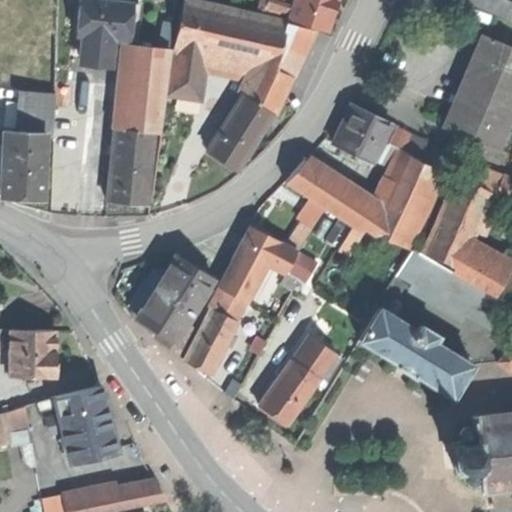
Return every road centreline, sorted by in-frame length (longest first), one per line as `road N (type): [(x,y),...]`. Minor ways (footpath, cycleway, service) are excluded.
road 1 (residential): [(60,264),(193,220),(260,177),(320,110),(374,0)]
road 2 (residential): [(60,264),(185,456),(243,511)]
